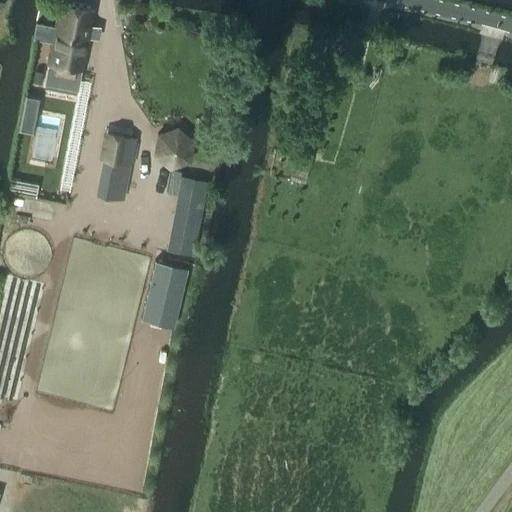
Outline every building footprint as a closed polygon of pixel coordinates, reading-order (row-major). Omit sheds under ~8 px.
[(35,34),(34,37),(35,38),(52,41),(47,63),(81,70),(87,36),(97,38),(99,29),(89,27),(92,8),(59,1),(54,27),(39,24),(38,24),(36,24),(35,34)] [(156,132),(151,154),(168,168),(189,162),(194,139),(177,125),(156,132)] [(133,165),(138,137),(103,131),(98,158),(133,165)] [(292,167),(289,179),(305,183),(308,170),(309,170),(312,153),(298,150),(294,167),(292,167)] [(10,179),(7,191),(20,194),(23,181),(10,179)] [(192,197),(182,250),(191,252),(202,199),(192,197)] [(140,318),(173,326),(187,267),(155,259),(140,318)]
